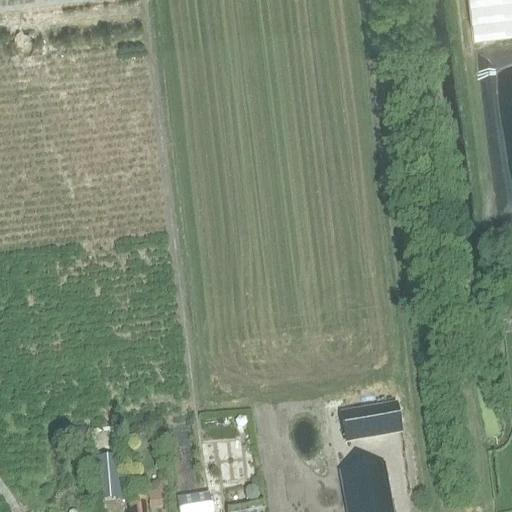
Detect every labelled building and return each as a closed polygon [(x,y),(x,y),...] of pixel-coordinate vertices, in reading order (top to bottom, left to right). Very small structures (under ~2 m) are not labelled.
[(511,0),(470,0),(474,35),(511,30),(511,0)] [(396,406),(341,416),(345,439),(400,430),(396,406)] [(88,430),(73,430),(73,442),(88,442),(88,430)] [(118,459),(95,461),(98,502),(122,500),(118,459)] [(393,511),(391,498),(394,497),(389,470),(352,477),(356,497),(358,496),(361,511),(393,511)] [(254,489),(248,489),(245,493),(246,501),(250,504),(255,504),(258,500),(258,492),(254,489)] [(169,492),(148,495),(150,511),(171,508),(169,492)] [(177,503),(178,511),(210,511),(209,498),(177,503)] [(146,511),(145,501),(128,503),(129,511),(146,511)]
